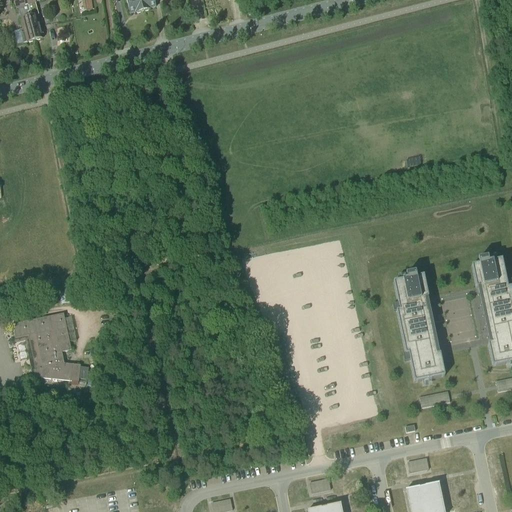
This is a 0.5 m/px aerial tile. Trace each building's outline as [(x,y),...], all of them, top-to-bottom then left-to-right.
[(34,0),(14,0),(17,9),(36,4),(34,0)] [(142,11),(139,0),(126,0),(130,14),(142,11)] [(139,0),(142,11),(156,7),(153,0),(139,0)] [(28,18),(35,41),(43,39),(37,16),(28,18)] [(35,41),(28,18),(21,20),(24,29),(20,30),(23,43),(27,42),(35,41)] [(511,296),(510,289),(510,288),(507,289),(501,261),(496,262),(488,263),(487,259),(478,261),(478,265),(471,267),(476,289),(479,289),(490,344),(487,345),(492,367),(506,364),(511,363),(511,296)] [(393,283),(399,312),(396,312),(405,356),(408,355),(409,362),(414,384),(422,382),(431,380),(444,377),(440,355),(437,356),(425,300),(428,299),(423,277),(416,278),(415,274),(405,276),(406,280),(399,282),(395,283),(393,283)] [(14,327),(17,342),(29,339),(35,373),(65,366),(63,355),(72,353),(65,316),(14,327)] [(80,382),(87,383),(88,383),(90,370),(81,369),(81,368),(65,366),(35,373),(34,379),(80,385),(80,382)] [(511,379),(495,383),(498,394),(511,390),(511,379)] [(448,393),(419,399),(421,410),(450,404),(448,393)] [(407,464),(409,475),(428,471),(426,461),(407,464)] [(309,485),(311,496),(330,492),(328,481),(309,485)] [(442,511),(437,485),(438,485),(438,484),(405,491),(405,492),(407,492),(410,511),(442,511)] [(211,505),(212,511),(232,511),(230,501),(211,505)]
